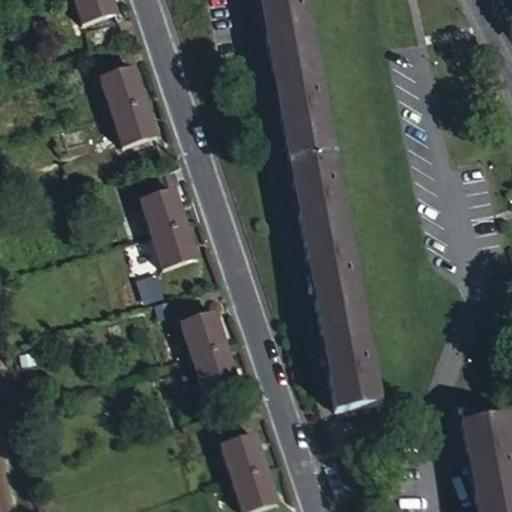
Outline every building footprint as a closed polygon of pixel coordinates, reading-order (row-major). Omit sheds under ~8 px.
[(112,0),(75,0),(84,26),(117,14),(112,0)] [(262,0),(336,411),(380,404),(306,0),(262,0)] [(105,85),(115,114),(147,103),(137,74),(105,85)] [(147,103),(115,114),(126,148),(158,137),(147,103)] [(145,203),(156,236),(188,225),(177,192),(145,203)] [(188,225),(156,236),(167,271),(200,260),(188,225)] [(186,326),(197,359),(230,348),(219,315),(186,326)] [(230,348),(197,359),(209,393),(241,382),(230,348)] [(511,511),(511,449),(506,417),(463,425),(479,511),(511,511)] [(238,481),(270,470),(259,437),(227,448),(238,481)] [(253,511),(281,503),(270,470),(238,481),(248,511),(253,511)]
